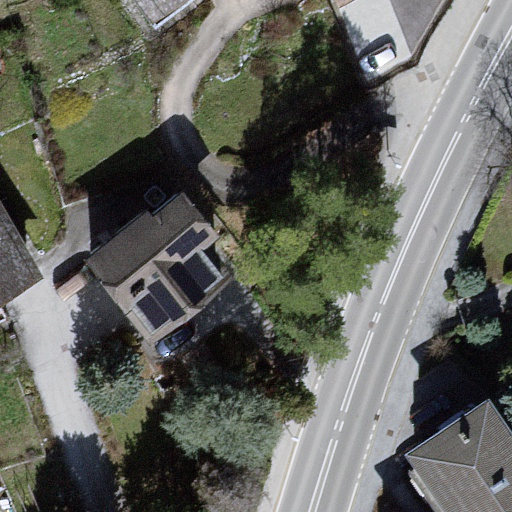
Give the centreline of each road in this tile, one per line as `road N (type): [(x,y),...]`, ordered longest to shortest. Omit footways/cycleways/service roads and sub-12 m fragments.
road 1 (secondary): [(510,0),(424,158),(371,279),(293,511)]
road 2 (secondary): [(329,511),(395,316),(511,68)]
